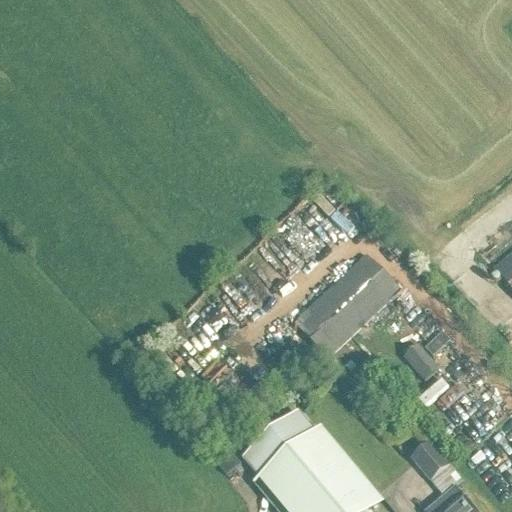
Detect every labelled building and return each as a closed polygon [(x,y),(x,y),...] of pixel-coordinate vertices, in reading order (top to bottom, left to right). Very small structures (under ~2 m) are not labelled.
[(327,363),(400,295),(367,260),(294,328),(327,363)] [(511,260),(495,274),(511,295),(511,260)] [(453,344),(445,336),(428,352),(436,360),(453,344)] [(425,386),(440,373),(420,350),(404,363),(425,386)] [(426,412),(447,392),(439,382),(417,402),(426,412)] [(279,511),(371,511),(378,506),(321,437),(317,439),(298,416),(243,462),(262,485),(259,488),(279,511)] [(471,511),(456,493),(464,486),(430,448),(412,462),(444,502),(432,511),(471,511)]
